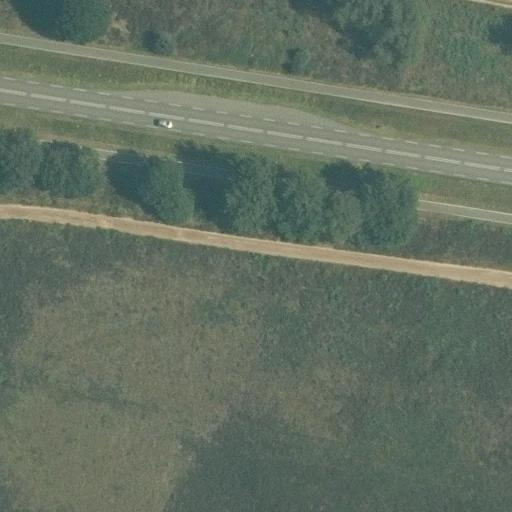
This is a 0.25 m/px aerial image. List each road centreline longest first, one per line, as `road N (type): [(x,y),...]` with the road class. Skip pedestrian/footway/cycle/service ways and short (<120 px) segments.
road 1 (primary): [(511,172),(0,91)]
road 2 (track): [(511,281),(0,210)]
